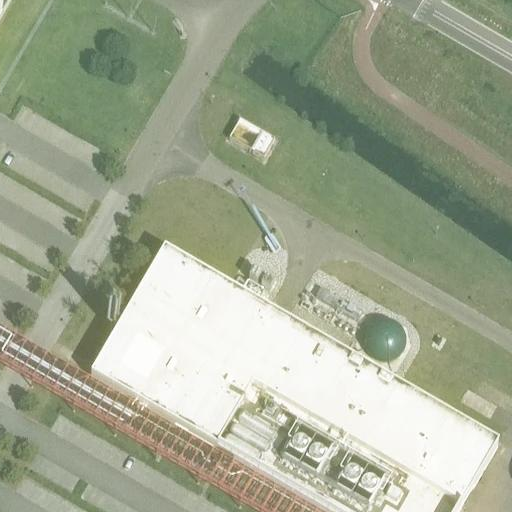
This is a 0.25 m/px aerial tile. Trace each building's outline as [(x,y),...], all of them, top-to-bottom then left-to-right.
[(0,0),(0,20),(11,0),(0,0)] [(263,161),(274,143),(240,123),(229,142),(263,161)] [(90,381),(315,511),(460,511),(497,448),(284,324),(275,319),(267,314),(163,254),(90,381)] [(316,299),(357,323),(361,317),(330,299),(330,297),(320,291),(316,299)] [(301,511),(0,336),(0,369),(245,511),(301,511)]
